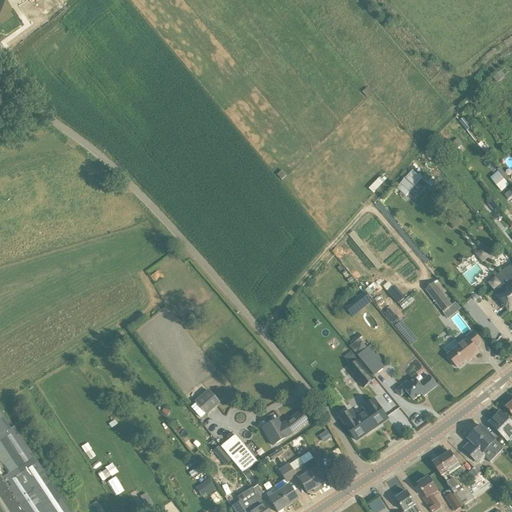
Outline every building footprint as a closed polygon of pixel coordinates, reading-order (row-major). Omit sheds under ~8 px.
[(0,0),(0,22),(11,14),(8,10),(10,7),(7,9),(0,0)] [(505,76),(501,71),(493,78),(498,83),(505,76)] [(464,118),(459,122),(464,128),(469,124),(464,118)] [(451,144),(456,150),(463,145),(458,139),(451,144)] [(412,171),(396,189),(405,197),(421,179),(412,171)] [(498,172),(491,178),(501,192),(509,186),(498,172)] [(422,179),(431,187),(434,183),(425,175),(422,179)] [(493,201),(489,205),(493,211),(498,207),(493,201)] [(482,261),(489,254),(483,248),(476,255),(482,261)] [(470,285),(486,275),(478,263),(462,273),(470,285)] [(510,310),(511,308),(511,274),(493,290),(510,310)] [(425,291),(443,313),(453,306),(434,283),(425,291)] [(398,304),(403,299),(393,287),(388,292),(398,304)] [(364,293),(345,307),(353,317),(372,303),(364,293)] [(453,306),(443,313),(448,319),(461,309),(456,303),(452,306),(453,306)] [(467,340),(447,355),(457,368),(468,360),(469,362),(479,354),(475,348),(481,343),(472,332),(465,337),(467,340)] [(353,340),(355,343),(360,339),(362,337),(360,334),(353,340)] [(358,356),(374,376),(387,366),(371,346),(358,356)] [(351,363),(357,358),(352,352),(351,351),(345,356),(346,358),(351,363)] [(348,369),(360,384),(364,388),(374,380),(358,360),(348,369)] [(437,387),(429,376),(419,383),(416,379),(409,384),(407,382),(397,389),(402,395),(406,392),(413,401),(422,395),(424,397),(437,387)] [(322,394),(332,407),(341,401),(331,387),(322,394)] [(208,388),(194,399),(207,414),(220,403),(208,388)] [(356,441),(366,433),(367,434),(374,430),(373,429),(387,418),(375,400),(367,406),(370,410),(364,415),(363,414),(355,419),(351,414),(341,421),(356,441)] [(276,419),(261,428),(272,447),(288,438),(287,437),(294,433),(307,422),(299,412),(286,423),(280,426),(276,419)] [(491,426),(507,442),(509,441),(510,442),(509,443),(511,446),(511,423),(501,412),(494,419),(496,421),(491,426)] [(9,428),(0,414),(0,511),(69,511),(13,426),(9,428)] [(491,464),(505,450),(481,427),(469,440),(471,442),(464,449),(479,463),(484,458),(491,464)] [(258,463),(229,429),(215,442),(242,473),(258,463)] [(331,438),(327,431),(319,436),(323,443),(331,438)] [(213,451),(221,460),(226,456),(219,447),(213,451)] [(274,453),(277,457),(283,454),(281,449),(274,453)] [(322,487),(321,485),(327,481),(316,463),(320,460),(313,449),(308,453),(312,459),(303,464),(319,489),(322,487)] [(443,477),(446,483),(453,479),(463,472),(450,452),(439,459),(440,461),(434,465),(443,477)] [(335,466),(342,462),(337,453),(334,453),(331,455),(330,458),(335,466)] [(307,494),(313,490),(314,492),(319,489),(303,464),(299,458),(284,468),(291,479),(295,476),(307,494)] [(197,468),(189,474),(192,478),(200,472),(197,468)] [(278,491),(288,506),(298,500),(286,482),(291,479),(284,468),(279,472),(284,480),(274,486),(278,491)] [(248,470),(243,474),(247,480),(253,476),(248,470)] [(438,493),(428,478),(418,485),(422,491),(421,492),(422,492),(422,493),(423,493),(426,497),(423,499),(431,511),(436,511),(442,508),(434,495),(438,493)] [(208,479),(199,486),(205,493),(207,496),(216,490),(208,479)] [(453,479),(446,483),(452,492),(462,508),(475,499),(467,487),(466,488),(462,491),(453,479)] [(511,488),(506,483),(498,491),(504,498),(511,489),(511,488)] [(257,485),(252,489),(256,495),(257,495),(260,499),(265,496),(257,485)] [(276,511),(279,511),(288,506),(278,491),(267,498),(276,511)] [(419,511),(407,492),(397,498),(396,499),(404,511),(419,511)] [(445,496),(456,511),(462,508),(452,492),(445,496)] [(140,497),(149,511),(152,511),(156,510),(146,493),(140,497)] [(246,511),(268,511),(260,499),(257,495),(256,495),(242,505),(237,498),(237,499),(231,503),(237,511),(246,511)]
